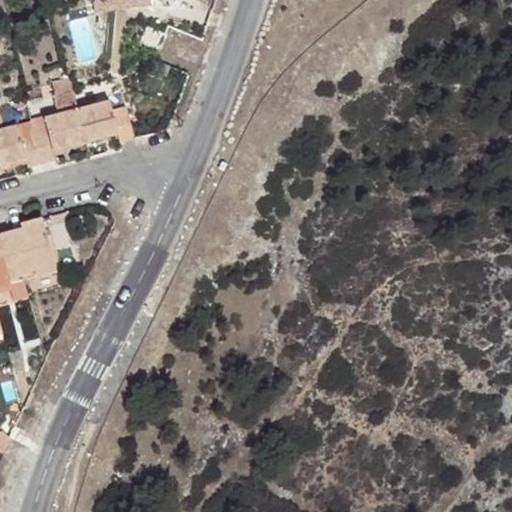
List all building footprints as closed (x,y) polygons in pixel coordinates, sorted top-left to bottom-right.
[(110,0),(114,9),(147,0),(110,0)] [(142,26),(134,45),(153,53),(164,33),(142,26)] [(69,76),(51,82),(59,107),(77,101),(69,76)] [(108,100),(6,126),(1,107),(0,107),(0,166),(25,161),(26,168),(54,161),(52,151),(116,136),(118,143),(133,139),(125,106),(110,108),(108,100)] [(55,248),(74,242),(65,211),(46,217),(55,248)] [(0,286),(8,284),(7,280),(34,273),(34,277),(55,271),(40,217),(20,222),(21,228),(0,231),(0,286)]
